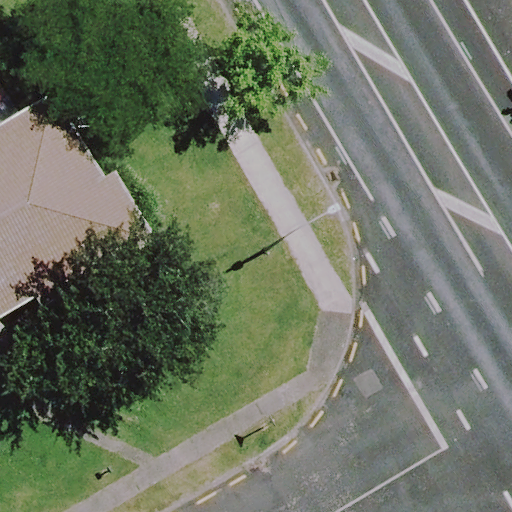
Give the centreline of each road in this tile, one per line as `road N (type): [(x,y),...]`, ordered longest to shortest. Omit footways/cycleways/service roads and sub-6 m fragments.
road 1 (tertiary): [(347,0),(511,285)]
road 2 (residential): [(511,408),(334,511)]
